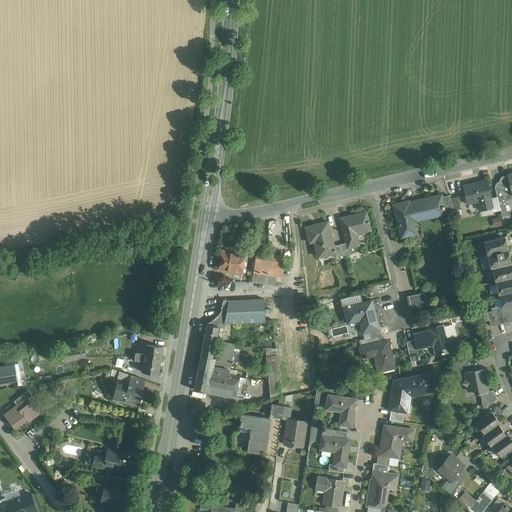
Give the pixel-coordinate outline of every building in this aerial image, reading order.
[(507,175),(501,177),(499,180),(500,181),(497,182),(495,185),(496,186),(495,187),(498,200),(499,206),(511,202),(511,193),(511,194),(507,175)] [(487,180),(463,185),(467,203),(478,200),(480,210),(493,207),(490,198),(491,197),(487,180)] [(408,202),(394,205),(402,236),(416,233),(413,221),(445,213),(441,197),(441,195),(409,203),(408,202)] [(449,195),(441,197),(445,213),(454,211),(450,198),(449,195)] [(457,196),(450,198),(454,211),(461,209),(457,196)] [(366,212),(341,218),(346,242),(348,242),(350,247),(359,245),(356,233),(371,230),(369,223),(371,222),(370,220),(368,221),(366,212)] [(502,225),(502,218),(493,218),(494,226),(502,225)] [(328,221),(306,227),(310,242),(314,241),(318,257),(335,253),(333,246),(334,245),(328,221)] [(505,236),(484,241),(488,255),(508,250),(505,236)] [(346,242),(340,244),(343,255),(351,253),(350,247),(348,242),(346,242)] [(334,245),(333,246),(335,253),(336,257),(343,255),(340,244),(334,245)] [(245,253),(223,250),(219,269),(242,273),(245,253)] [(508,250),(488,255),(491,268),(492,268),(511,263),(508,250)] [(285,257),(256,252),(253,271),(254,271),(276,275),(276,272),(282,273),(285,257)] [(511,263),(492,268),(496,282),(511,277),(511,263)] [(276,275),(254,271),(252,282),(275,285),(276,275)] [(511,277),(496,282),(499,295),(511,292),(511,277)] [(511,292),(499,295),(502,309),(507,308),(511,306),(511,292)] [(425,293),(408,296),(414,317),(430,314),(425,293)] [(359,296),(342,300),(344,308),(361,304),(359,296)] [(264,299),(230,300),(224,299),(221,311),(216,317),(212,321),(207,324),(206,325),(218,327),(220,328),(224,328),(225,323),(265,322),(264,299)] [(361,304),(344,308),(348,323),(360,320),(363,333),(369,332),(378,329),(378,328),(374,312),(372,313),(369,303),(372,302),(371,301),(361,304)] [(510,321),(507,308),(502,309),(501,309),(504,323),(510,321)] [(495,310),(487,312),(487,313),(489,320),(491,326),(499,324),(495,310)] [(456,324),(446,325),(447,337),(457,336),(456,324)] [(218,327),(206,325),(202,347),(214,349),(217,333),(219,334),(220,328),(218,327)] [(444,327),(413,334),(414,340),(416,350),(417,350),(434,346),(436,356),(451,353),(444,327)] [(378,329),(369,332),(370,338),(382,336),(380,328),(378,328),(378,329)] [(382,336),(370,338),(359,341),(361,347),(383,342),(382,336)] [(414,340),(407,342),(411,362),(420,360),(417,350),(416,350),(414,340)] [(361,347),(360,347),(363,358),(365,357),(366,359),(368,358),(367,357),(375,355),(379,372),(394,368),(388,341),(383,342),(361,347)] [(163,347),(146,344),(145,353),(136,351),(135,356),(160,361),(163,347)] [(84,346),(63,350),(65,361),(86,357),(84,346)] [(214,349),(202,347),(198,368),(210,370),(211,366),(210,366),(214,349)] [(160,361),(135,356),(134,362),(140,363),(140,361),(143,361),(141,370),(158,373),(160,361)] [(277,356),(266,357),(270,399),(281,397),(277,356)] [(467,361),(453,363),(455,375),(461,374),(460,369),(468,368),(467,361)] [(0,364),(0,382),(18,380),(15,362),(0,364)] [(210,370),(198,368),(194,390),(232,397),(232,396),(236,397),(237,394),(243,395),(245,379),(229,375),(230,370),(213,367),(212,371),(210,370)] [(487,369),(465,373),(466,379),(463,383),(468,387),(468,391),(475,390),(475,394),(478,393),(478,394),(480,394),(480,393),(488,392),(485,377),(488,377),(487,369)] [(431,374),(394,381),(390,409),(391,409),(404,411),(407,412),(410,391),(421,389),(422,393),(434,390),(431,374)] [(141,384),(117,379),(115,388),(118,388),(116,396),(134,400),(134,399),(140,400),(142,391),(140,391),(141,384)] [(342,386),(329,389),(328,395),(340,397),(342,386)] [(329,389),(317,388),(317,390),(314,405),(326,407),(328,395),(329,389)] [(28,390),(14,401),(18,405),(28,398),(32,395),(28,390)] [(488,392),(480,393),(480,394),(483,409),(498,399),(492,391),(488,392)] [(340,397),(328,395),(326,407),(342,410),(339,424),(352,426),(356,399),(340,397)] [(18,405),(5,415),(15,427),(27,418),(28,420),(38,412),(28,398),(18,405)] [(284,406),(272,404),(270,417),(282,419),(284,406)] [(291,408),(284,406),(282,419),(288,420),(290,420),(290,419),(291,408)] [(404,411),(391,409),(389,420),(402,422),(404,411)] [(479,420),(476,422),(476,423),(484,434),(498,424),(500,423),(491,411),(479,420)] [(270,419),(242,414),(240,425),(242,426),(242,425),(254,427),(253,431),(251,431),(248,451),(249,452),(249,449),(265,452),(270,419)] [(475,415),(466,422),(469,428),(476,423),(476,422),(479,420),(475,415)] [(306,421),(290,419),(290,420),(288,420),(284,444),(302,447),(306,421)] [(498,424),(484,434),(482,435),(490,446),(492,445),(506,435),(498,424)] [(36,425),(27,432),(31,437),(40,430),(36,425)] [(413,430),(387,426),(385,437),(383,437),(380,454),(380,455),(390,456),(399,458),(402,439),(411,441),(413,430)] [(347,432),(332,429),(331,437),(346,439),(347,432)] [(511,448),(511,439),(508,434),(506,435),(492,445),(501,457),(511,448)] [(331,437),(322,435),(320,448),(336,450),(333,465),(344,467),(346,467),(350,440),(346,439),(331,437)] [(128,454),(107,449),(105,458),(94,455),(92,464),(103,467),(123,472),(128,454)] [(390,456),(380,455),(380,454),(378,454),(377,463),(388,465),(390,456)] [(464,465),(450,454),(438,469),(451,480),(452,481),(462,468),(464,465)] [(388,465),(377,463),(375,471),(387,473),(388,465)] [(344,467),(333,465),(329,464),(328,470),(343,473),(344,467)] [(462,468),(452,481),(451,480),(444,489),(451,494),(468,473),(462,468)] [(387,473),(375,471),(374,480),(370,479),(367,505),(368,506),(382,508),(385,508),(389,485),(396,486),(398,474),(387,473)] [(121,477),(106,474),(105,482),(114,484),(119,485),(121,477)] [(197,478),(191,477),(190,487),(201,489),(203,474),(198,474),(197,478)] [(344,480),(317,476),(315,489),(326,490),(324,504),(340,507),(344,480)] [(113,490),(104,488),(105,485),(97,483),(95,494),(101,495),(100,502),(110,504),(110,507),(117,509),(119,500),(118,499),(118,495),(120,495),(122,485),(119,485),(114,484),(113,490)] [(466,491),(460,498),(469,506),(475,499),(466,491)] [(482,511),(492,500),(482,492),(469,509),(472,511),(482,511)] [(30,493),(7,502),(10,511),(33,511),(37,511),(30,493)] [(235,509),(212,505),(210,511),(256,511),(255,511),(256,505),(236,502),(235,509)] [(298,511),(299,503),(288,502),(288,510),(298,511)] [(510,508),(504,503),(496,511),(511,511),(511,507),(510,508)]
